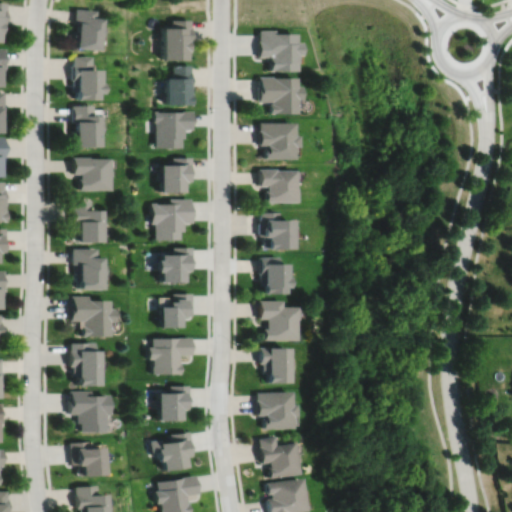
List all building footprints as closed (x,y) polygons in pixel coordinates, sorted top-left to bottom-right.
[(71,8),(70,24),(72,24),(72,32),(70,31),(69,38),(71,38),(70,47),(93,49),(94,36),(99,36),(99,25),(95,25),(96,18),(91,17),(92,10),(71,8)] [(170,19),(170,25),(161,25),(161,27),(159,27),(160,60),(186,59),(186,42),(189,42),(189,26),(188,26),(188,19),(170,19)] [(256,30),(256,40),(255,40),(255,57),(265,57),(265,63),(266,63),(266,71),(294,70),(294,54),(299,54),(298,42),(294,42),(294,33),(272,33),(272,30),(256,30)] [(69,56),(69,64),(68,64),(68,80),(68,91),(71,91),(71,99),(93,99),(92,93),(97,93),(97,83),(95,83),(95,69),(87,69),(87,56),(69,56)] [(171,65),(171,78),(162,78),(162,104),(187,104),(187,95),(186,95),(185,87),(189,87),(189,72),(188,72),(188,65),(171,65)] [(256,76),(256,84),(255,84),(255,101),(268,101),(268,103),(266,103),(266,113),(294,113),(294,98),(298,98),(298,86),(294,86),(294,77),(270,77),(270,76),(256,76)] [(68,105),(68,123),(71,123),(71,130),(69,130),(69,138),(71,138),(71,146),(94,146),(94,132),(98,132),(98,122),(94,122),(94,115),(89,115),(89,105),(68,105)] [(151,111),(151,122),(153,122),(153,147),(179,147),(179,138),(182,138),(181,129),(190,129),(190,111),(179,111),(179,112),(157,112),(157,111),(151,111)] [(256,122),(256,129),(255,129),(255,145),(263,145),(263,148),(260,148),(260,158),(292,158),(292,146),(296,146),(296,135),(292,135),(292,122),(256,122)] [(69,157),(69,174),(76,174),(75,190),(105,190),(105,176),(106,176),(106,171),(105,171),(105,158),(85,158),(85,157),(69,157)] [(171,158),(171,165),(157,165),(158,171),(155,171),(155,181),(157,181),(158,192),(184,192),(184,181),(185,181),(185,180),(190,180),(189,158),(171,158)] [(255,169),(255,186),(264,186),(264,191),(261,191),(261,202),(295,202),(295,188),(293,188),(293,170),(274,170),(274,169),(255,169)] [(149,203),(149,224),(153,224),(153,240),(178,240),(178,231),(181,231),(181,223),(189,223),(189,206),(188,206),(188,199),(167,199),(167,204),(156,204),(156,203),(149,203)] [(70,201),(70,209),(69,209),(69,223),(71,223),(71,241),(75,241),(75,243),(95,243),(95,211),(85,211),(85,201),(70,201)] [(256,212),(256,221),(254,221),(255,236),(258,236),(258,238),(259,238),(259,249),(263,249),(263,250),(289,250),(289,238),(290,238),(290,227),(289,227),(289,220),(275,220),(275,212),(256,212)] [(171,248),(171,255),(158,255),(158,261),(154,261),(154,273),(158,273),(158,283),(181,283),(181,282),(184,282),(184,272),(185,272),(185,270),(190,270),(190,248),(171,248)] [(69,249),(69,265),(72,265),(72,281),(74,281),(74,290),(96,290),(96,276),(100,276),(100,265),(96,265),(96,258),(92,258),(92,249),(69,249)] [(255,257),(255,275),(256,275),(256,287),(259,286),(259,295),(281,295),(281,289),(285,289),(285,278),(283,278),(283,264),(275,264),(275,257),(255,257)] [(170,293),(171,303),(165,303),(165,306),(157,306),(157,329),(177,328),(177,322),(181,322),(181,318),(183,318),(183,316),(190,316),(190,293),(170,293)] [(69,296),(69,304),(67,304),(67,321),(79,321),(79,337),(108,337),(108,323),(109,323),(109,310),(105,310),(105,300),(86,300),(86,296),(69,296)] [(255,301),(255,320),(264,320),(264,329),(260,329),(260,341),(294,341),(294,320),(296,320),(296,307),(280,307),(280,301),(255,301)] [(150,338),(150,348),(146,348),(146,360),(150,360),(150,372),(178,372),(178,365),(177,365),(177,356),(189,356),(189,338),(150,338)] [(68,344),(68,351),(66,351),(66,367),(70,367),(70,375),(72,375),(72,384),(93,384),(93,368),(95,367),(95,362),(93,360),(93,359),(98,359),(98,353),(93,353),(93,343),(83,343),(83,344),(68,344)] [(255,348),(255,364),(259,364),(259,375),(264,375),(263,385),(285,385),(286,348),(255,348)] [(168,384),(168,389),(154,389),(154,397),(152,397),(152,407),(154,407),(154,419),(181,418),(181,407),(187,406),(186,384),(168,384)] [(65,389),(66,396),(64,396),(64,412),(72,412),(72,421),(76,421),(76,430),(101,429),(100,412),(105,412),(104,393),(87,393),(87,389),(65,389)] [(253,391),(253,398),(252,398),(252,414),(260,413),(261,416),(258,416),(258,427),(290,425),(290,412),(294,412),(293,402),(290,402),(289,390),(253,391)] [(148,439),(149,450),(154,450),(155,458),(158,458),(160,469),(186,465),(184,453),(190,452),(187,430),(168,433),(169,438),(158,439),(158,438),(148,439)] [(254,437),(255,444),(254,444),(257,462),(265,461),(266,465),(263,466),(265,476),(297,471),(295,457),(296,457),(295,451),(294,452),(292,440),(272,443),(271,434),(254,437)] [(66,440),(67,463),(73,463),(74,474),(98,473),(98,462),(101,462),(100,451),(97,451),(96,443),(84,444),(83,439),(66,440)] [(154,480),(155,488),(151,489),(153,502),(157,501),(158,511),(186,511),(184,493),(196,492),(193,474),(178,476),(178,477),(154,480)] [(262,481),(263,493),(267,492),(268,497),(262,497),(264,511),(285,511),(304,508),(300,476),(262,481)] [(71,485),(71,493),(72,507),(75,507),(75,511),(100,511),(99,491),(92,491),(91,483),(71,485)]
